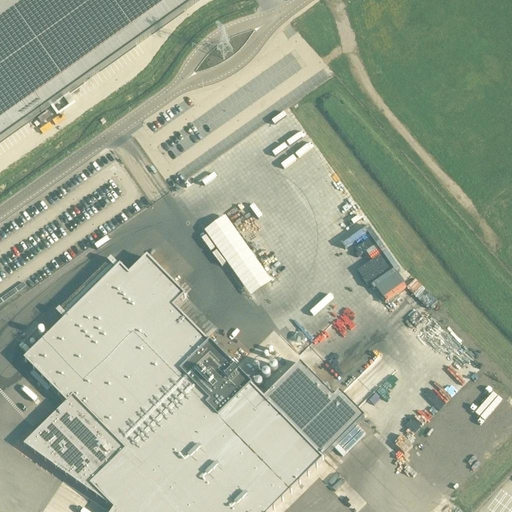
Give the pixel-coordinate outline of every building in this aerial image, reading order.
[(0,143),(201,0),(2,0),(0,2),(0,143)] [(251,298),(273,283),(229,217),(207,231),(251,298)] [(34,353),(25,362),(26,363),(27,362),(34,369),(33,370),(34,371),(35,370),(42,378),(41,379),(42,380),(43,379),(51,386),(50,387),(51,388),(52,387),(59,395),(58,396),(59,397),(60,396),(68,404),(67,404),(68,405),(39,433),(36,435),(36,436),(35,437),(35,438),(34,438),(34,439),(34,440),(33,440),(33,441),(33,442),(33,443),(33,444),(33,445),(33,446),(33,447),(34,448),(34,449),(34,450),(35,450),(35,451),(36,452),(36,453),(37,453),(37,454),(38,454),(38,455),(64,470),(64,475),(92,494),(95,491),(115,511),(114,511),(270,511),(273,510),(274,511),(275,510),(274,509),(282,502),(283,502),(282,501),(290,493),(291,494),(292,493),(291,492),(299,485),(299,486),(300,485),(299,484),(307,476),(308,477),(309,476),(308,475),(316,468),(317,469),(317,468),(317,467),(323,460),(364,419),(339,394),(333,399),(300,365),(264,400),(263,401),(256,393),(256,392),(256,391),(255,392),(251,388),(252,386),(210,343),(208,345),(205,342),(206,341),(205,340),(205,341),(197,333),(198,333),(197,332),(197,333),(189,325),(190,325),(189,324),(189,325),(181,317),(182,316),(181,316),(181,317),(173,309),(185,298),(181,294),(182,293),(181,292),(180,293),(172,285),(173,284),(172,284),(164,277),(165,276),(164,275),(163,276),(156,268),(157,267),(156,266),(155,267),(146,259),(145,259),(146,260),(138,268),(138,267),(137,268),(138,269),(130,277),(129,276),(128,277),(121,269),(122,268),(121,268),(120,269),(111,260),(56,314),(65,323),(64,324),(63,323),(62,324),(63,325),(54,333),(53,333),(52,333),(53,334),(45,343),(44,342),(43,343),(44,344),(35,352),(34,351),(34,352),(34,353)] [(376,289),(383,299),(404,285),(397,274),(376,289)] [(40,423),(51,407),(43,402),(32,418),(40,423)]
